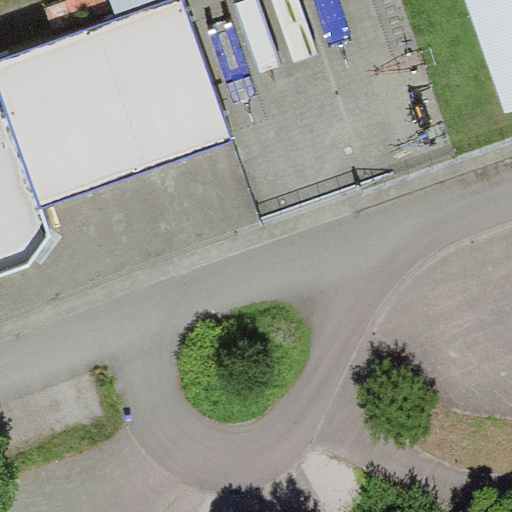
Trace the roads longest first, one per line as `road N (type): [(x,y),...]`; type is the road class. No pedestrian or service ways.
road 1 (unclassified): [(398,229),(213,284),(135,327),(153,411),(207,458),(239,456),(283,440),(365,291)]
road 2 (unclassified): [(511,189),(398,229)]
